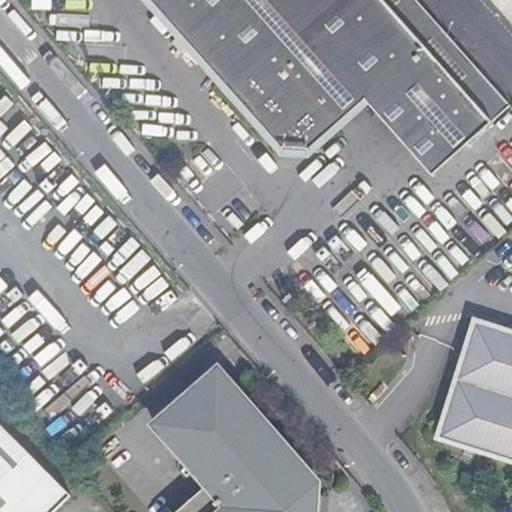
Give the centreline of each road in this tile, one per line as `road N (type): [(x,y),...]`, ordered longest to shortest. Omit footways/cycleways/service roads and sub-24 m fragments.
road 1 (unclassified): [(402,511),(0,47)]
road 2 (unknown): [(0,235),(101,346),(133,360),(176,349),(308,229)]
road 3 (unknown): [(308,229),(116,0)]
road 4 (unknown): [(348,449),(402,393),(457,301),(511,293)]
